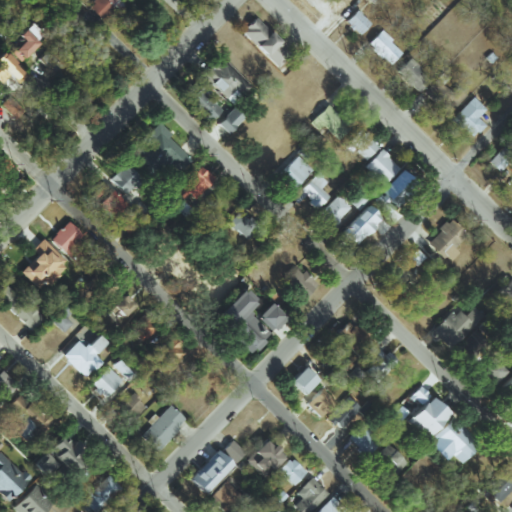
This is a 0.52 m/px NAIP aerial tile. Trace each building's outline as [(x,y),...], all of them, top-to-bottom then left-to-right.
[(93,0),(86,7),(98,19),(116,0),(93,0)] [(343,4),(338,0),(331,0),(327,4),(335,12),(343,4)] [(342,21),(356,35),(368,23),(355,9),(342,21)] [(239,31),(274,68),(288,54),(253,17),(239,31)] [(43,36),(30,23),(17,36),(21,41),(9,52),(17,60),(43,36)] [(365,43),(385,65),(399,52),(379,30),(365,43)] [(7,75),(13,80),(22,71),(1,52),(0,52),(0,81),(1,82),(7,75)] [(199,74),(231,104),(248,86),(215,56),(199,74)] [(413,93),(427,81),(409,58),(394,70),(413,93)] [(445,78),(437,72),(422,93),(449,112),(463,93),(453,86),(449,92),(440,85),(445,78)] [(208,122),(220,109),(196,87),(194,90),(187,84),(177,95),(208,122)] [(449,118),(469,138),(482,125),(475,117),(483,109),(471,97),(449,118)] [(224,133),(241,118),(231,107),(214,122),(224,133)] [(307,121),(317,131),(322,126),(334,140),(344,130),(322,107),(307,121)] [(190,160),(165,137),(169,133),(157,122),(127,154),(152,178),(167,162),(178,172),(190,160)] [(375,147),(357,128),(344,140),(362,159),(375,147)] [(497,172),(505,163),(511,168),(511,166),(511,157),(500,147),(486,162),(497,172)] [(396,167),(377,149),(361,167),(380,184),(396,167)] [(309,170),(295,155),(275,175),(289,189),(309,170)] [(139,178),(123,163),(108,180),(124,195),(139,178)] [(185,194),(194,200),(212,177),(196,165),(174,194),(181,200),(185,194)] [(417,185),(399,169),(379,192),(396,207),(417,185)] [(314,209),(326,196),(308,179),(296,191),(314,209)] [(124,205),(109,189),(94,203),(109,219),(124,205)] [(356,210),(366,200),(357,192),(347,203),(356,210)] [(387,213),(392,205),(376,193),(370,201),(387,213)] [(316,213),(330,226),(347,207),(334,195),(316,213)] [(338,232),(351,245),(378,218),(364,204),(338,232)] [(226,222),(243,240),(256,228),(239,209),(226,222)] [(425,241),(445,263),(456,253),(451,247),(464,236),(449,219),(425,241)] [(48,239),(70,261),(82,249),(74,241),(80,235),(66,221),(48,239)] [(209,303),(240,278),(227,262),(202,282),(167,238),(152,249),(168,269),(173,265),(181,275),(179,276),(189,288),(194,284),(209,303)] [(17,272),(35,289),(42,281),(47,285),(66,264),(39,239),(33,246),(37,251),(17,272)] [(299,300),(314,286),(297,266),(281,280),(299,300)] [(490,295),(511,317),(511,281),(509,277),(490,295)] [(23,300),(22,301),(3,285),(0,288),(0,302),(32,329),(43,316),(23,300)] [(267,303),(252,318),(245,311),(253,301),(240,288),(214,315),(228,329),(226,332),(249,355),(262,341),(260,340),(282,317),(267,303)] [(431,331),(448,348),(480,315),(472,307),(468,311),(473,315),(468,321),(454,307),(431,331)] [(151,336),(148,319),(131,322),(135,339),(151,336)] [(346,320),(334,333),(357,353),(369,340),(346,320)] [(489,342),(474,329),(455,349),(469,363),(489,342)] [(76,340),(60,355),(82,378),(100,362),(93,354),(104,343),(97,334),(82,347),(76,340)] [(165,370),(183,352),(169,337),(151,355),(165,370)] [(395,361),(385,351),(382,354),(373,346),(362,358),(369,364),(361,372),(354,365),(345,376),(355,385),(364,374),(374,383),(395,361)] [(137,372),(121,355),(111,364),(127,382),(137,372)] [(503,372),(487,355),(473,369),(489,385),(503,372)] [(103,398),(120,379),(106,366),(89,385),(103,398)] [(301,393),(314,380),(302,367),(288,380),(301,393)] [(496,388),(511,404),(511,375),(511,374),(496,388)] [(446,413),(417,386),(399,405),(410,414),(405,419),(423,437),(446,413)] [(333,401),(319,388),(306,401),(320,414),(333,401)] [(5,406),(23,424),(14,432),(26,444),(48,421),(18,392),(5,406)] [(119,393),(110,404),(131,420),(143,405),(129,394),(125,399),(119,393)] [(325,417),(337,429),(358,408),(346,396),(325,417)] [(138,436),(154,452),(184,420),(168,405),(138,436)] [(405,413),(398,406),(388,416),(395,423),(405,413)] [(478,444),(456,423),(451,429),(444,422),(431,436),(459,463),(478,444)] [(345,438),(362,457),(378,442),(361,424),(345,438)] [(31,465),(44,477),(56,464),(64,471),(82,452),(60,433),(31,465)] [(263,438),(243,460),(261,477),(282,456),(263,438)] [(219,450),(232,463),(242,452),(229,440),(219,450)] [(404,463),(385,444),(373,456),(392,475),(404,463)] [(230,464),(215,450),(186,479),(201,493),(230,464)] [(0,497),(4,502),(26,479),(0,453),(0,497)] [(288,457),(275,470),(291,485),(303,471),(288,457)] [(491,501),(511,480),(511,469),(505,463),(478,488),(491,501)] [(93,511),(119,489),(107,475),(80,499),(91,511),(93,511)] [(302,511),(307,511),(325,493),(308,477),(294,492),(299,498),(293,504),(302,511)] [(206,498),(220,511),(222,511),(227,507),(231,511),(230,511),(251,511),(247,508),(248,506),(223,481),(206,498)] [(314,511),(345,511),(329,496),(314,511)]
